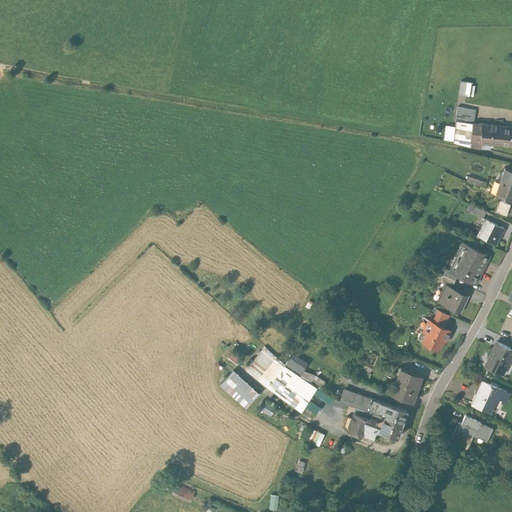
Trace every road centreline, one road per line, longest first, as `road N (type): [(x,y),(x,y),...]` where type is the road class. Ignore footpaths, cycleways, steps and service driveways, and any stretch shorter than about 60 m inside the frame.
road 1 (track): [(0,67),(511,161)]
road 2 (residential): [(396,511),(432,404),(511,246)]
